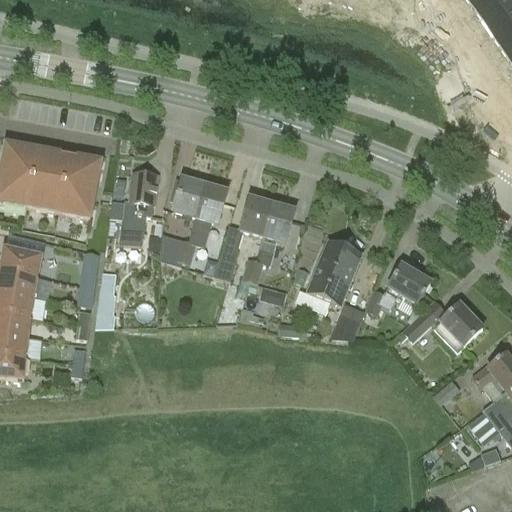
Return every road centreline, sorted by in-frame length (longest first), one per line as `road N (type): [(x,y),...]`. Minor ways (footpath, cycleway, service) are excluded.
road 1 (primary): [(501,224),(436,184),(328,137),(0,57)]
road 2 (unknown): [(0,395),(94,402),(324,385),(392,409)]
road 3 (residential): [(423,0),(511,128)]
